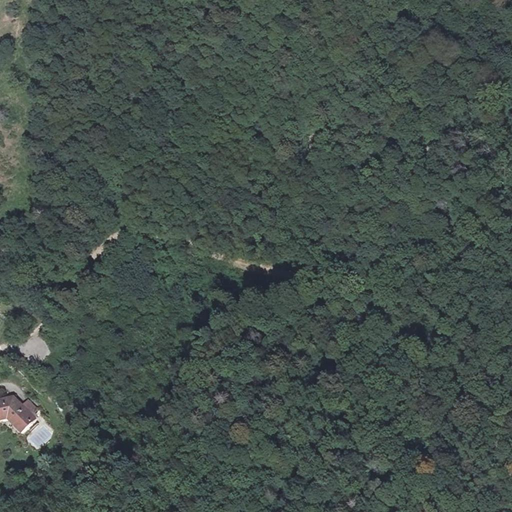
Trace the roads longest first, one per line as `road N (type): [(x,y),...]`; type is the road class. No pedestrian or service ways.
road 1 (track): [(349,262),(313,275),(124,231),(32,340),(0,350)]
road 2 (track): [(415,151),(336,131),(311,136),(342,217),(349,262)]
